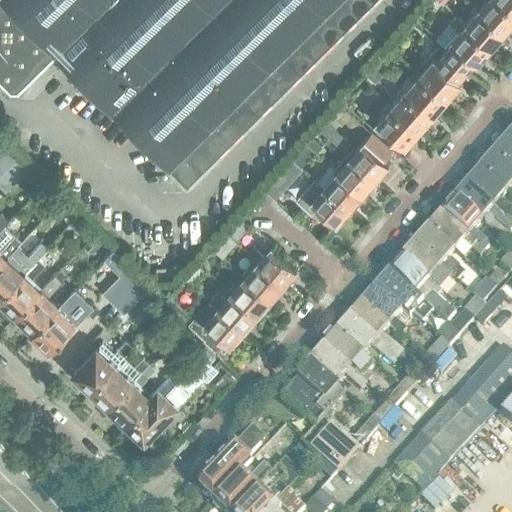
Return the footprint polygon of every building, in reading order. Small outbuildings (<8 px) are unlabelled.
[(0,0),(0,80),(11,91),(18,91),(56,53),(187,186),(374,0),(0,0)] [(485,0),(480,7),(479,7),(505,30),(511,21),(511,9),(501,0),(485,0)] [(511,0),(501,0),(511,9),(511,0)] [(473,14),(466,23),(492,45),(505,30),(479,7),(480,7),(476,4),(470,11),(473,14)] [(450,22),(437,37),(446,45),(446,46),(449,49),(469,66),(474,60),(477,62),(488,49),(492,45),(466,23),(456,13),(452,17),(449,21),(450,22)] [(416,70),(447,97),(462,80),(459,77),(466,69),(438,44),(430,52),(431,53),(416,70)] [(447,97),(416,70),(410,76),(408,74),(400,84),(402,85),(433,113),(447,97)] [(399,95),(391,104),(419,129),(433,113),(402,85),(396,92),(399,95)] [(419,129),(391,104),(377,121),(378,121),(373,127),(395,147),(400,141),(405,145),(419,129)] [(351,155),(376,178),(390,162),(385,158),(394,149),(373,130),(357,148),(323,119),(317,125),(351,155)] [(511,142),(509,139),(496,154),(511,168),(511,142)] [(0,174),(16,158),(1,143),(0,144),(0,174)] [(302,150),(293,160),(299,164),(307,155),(302,150)] [(494,156),(482,169),(508,192),(511,187),(511,168),(496,154),(494,156)] [(351,155),(337,171),(363,193),(376,178),(351,155)] [(27,168),(16,158),(0,174),(0,183),(6,190),(27,168)] [(299,164),(293,160),(267,191),(276,198),(303,167),(299,164)] [(481,171),(470,184),(511,221),(511,207),(506,202),(501,200),(508,192),(482,169),(481,171)] [(363,193),(337,171),(325,185),(350,207),(363,193)] [(350,207),(325,185),(315,176),(296,198),(312,212),(318,205),(337,222),(350,207)] [(467,187),(457,199),(482,221),(491,212),(511,230),(511,221),(470,184),(467,187)] [(455,201),(444,214),(486,251),(490,247),(490,244),(487,242),(474,230),(482,221),(457,199),(455,201)] [(0,227),(4,224),(9,219),(2,213),(0,214),(0,227)] [(441,216),(430,229),(456,251),(466,260),(474,250),(481,257),(486,251),(444,214),(441,216)] [(242,219),(228,235),(236,242),(250,225),(242,219)] [(4,224),(0,227),(0,261),(17,244),(21,240),(4,224)] [(428,231),(417,244),(453,276),(459,280),(465,273),(460,268),(460,267),(453,261),(452,262),(449,259),(456,251),(430,229),(428,231)] [(236,242),(228,235),(215,250),(223,257),(236,242)] [(17,244),(0,261),(0,296),(39,256),(42,253),(47,247),(41,241),(28,255),(17,244)] [(416,245),(404,259),(440,290),(453,276),(417,244),(416,245)] [(254,245),(248,252),(257,260),(283,283),(297,268),(271,245),(264,253),(254,245)] [(511,271),(511,254),(501,267),(509,275),(511,271)] [(39,256),(0,296),(0,298),(16,314),(40,289),(30,279),(46,263),(44,261),(39,256)] [(402,261),(389,275),(425,306),(434,296),(437,298),(442,292),(440,290),(404,259),(402,261)] [(255,263),(244,276),(270,299),(281,286),(283,283),(257,260),(255,263)] [(192,269),(200,275),(205,268),(198,262),(192,269)] [(157,269),(157,275),(157,277),(173,276),(172,268),(157,269)] [(200,275),(192,269),(184,278),(192,284),(200,275)] [(40,289),(16,314),(32,329),(30,331),(32,332),(57,306),(47,296),(63,280),(55,273),(53,275),(40,289)] [(496,274),(490,281),(498,288),(503,281),(496,274)] [(384,281),(377,290),(402,312),(406,315),(410,318),(413,315),(423,324),(433,313),(425,306),(389,275),(384,281)] [(240,280),(230,291),(256,314),(266,303),(270,299),(244,276),(240,280)] [(114,301),(128,287),(118,277),(104,291),(114,301)] [(498,288),(490,281),(487,284),(485,282),(474,294),(484,302),(498,288)] [(139,297),(128,287),(114,301),(124,311),(139,297)] [(57,306),(32,332),(50,350),(92,305),(74,288),(73,290),(57,306)] [(372,295),(363,305),(389,327),(400,337),(406,331),(395,321),(398,317),(402,312),(377,290),(372,295)] [(216,291),(210,298),(218,305),(244,328),(251,320),(256,314),(230,291),(224,298),(216,291)] [(484,302),(474,294),(473,295),(476,298),(464,311),(474,320),(486,307),(483,304),(484,302)] [(202,307),(187,323),(204,338),(203,339),(215,351),(225,340),(230,344),(236,337),(244,328),(218,305),(210,298),(202,307)] [(359,310),(350,320),(401,364),(406,358),(403,356),(404,355),(382,336),(385,332),(388,328),(362,306),(359,310)] [(464,314),(450,329),(459,337),(474,320),(464,311),(463,313),(464,314)] [(341,330),(337,335),(363,357),(367,353),(370,349),(393,368),(393,367),(396,370),(401,364),(350,320),(341,330)] [(459,337),(450,329),(446,325),(436,336),(441,340),(449,348),(459,337)] [(337,335),(324,350),(365,386),(370,380),(366,376),(374,367),(363,357),(337,335)] [(102,340),(73,372),(87,386),(91,389),(116,363),(132,346),(128,342),(126,340),(115,352),(102,340)] [(449,348),(441,340),(425,358),(433,365),(449,348)] [(148,394),(124,420),(132,428),(145,440),(204,377),(208,381),(218,369),(211,362),(213,359),(216,356),(207,347),(204,350),(201,353),(200,352),(190,362),(186,358),(161,385),(158,383),(148,394)] [(511,357),(502,349),(421,438),(394,467),(395,468),(386,478),(395,486),(397,483),(401,486),(403,483),(415,493),(412,497),(415,500),(473,436),(511,392),(511,357)] [(321,353),(311,364),(337,387),(344,378),(360,392),(362,389),(365,386),(324,350),(321,353)] [(116,363),(91,389),(102,399),(108,405),(149,362),(143,356),(127,373),(126,373),(116,363)] [(149,362),(108,405),(116,413),(124,420),(148,394),(140,387),(139,385),(155,368),(149,362)] [(308,368),(290,389),(323,418),(344,394),(337,387),(311,364),(308,368)] [(403,385),(399,389),(407,396),(410,392),(419,381),(412,375),(403,385)] [(290,389),(281,398),(315,427),(323,418),(290,389)] [(399,389),(386,404),(394,410),(407,396),(399,389)] [(383,407),(373,418),(380,425),(391,414),(394,410),(386,404),(383,407)] [(511,405),(500,418),(511,426),(511,405)] [(370,422),(359,434),(367,440),(377,429),(380,425),(373,418),(370,422)] [(218,466),(200,485),(200,491),(201,494),(213,505),(237,480),(242,475),(238,472),(266,443),(252,430),(233,449),(229,445),(214,462),(218,466)] [(334,430),(314,454),(320,459),(319,459),(337,474),(366,441),(367,440),(359,434),(351,444),(334,430)] [(271,474),(235,511),(269,511),(280,501),(272,494),(279,486),(287,493),(288,492),(301,479),(284,463),(280,467),(272,475),(271,474)] [(237,480),(213,505),(214,506),(213,509),(216,511),(235,511),(271,474),(264,467),(250,482),(242,475),(237,480)] [(280,501),(269,511),(303,511),(304,511),(294,502),(296,500),(288,492),(287,493),(279,486),(272,494),(280,501)] [(325,511),(313,501),(305,511),(325,511)]
